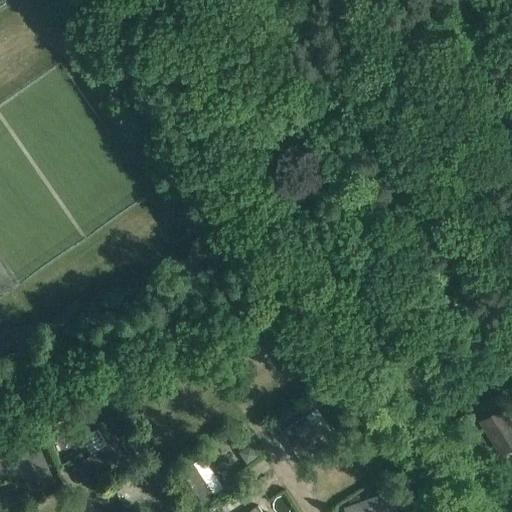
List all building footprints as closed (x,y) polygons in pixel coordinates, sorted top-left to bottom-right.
[(245,367),(258,398),(299,381),(286,350),(245,367)] [(188,408),(199,405),(193,382),(168,389),(172,404),(186,400),(188,408)] [(501,408),(480,421),(487,432),(499,450),(511,441),(511,425),(508,419),(501,408)] [(92,456),(82,461),(88,474),(130,452),(111,416),(99,424),(101,428),(83,438),(92,456)] [(305,417),(282,433),(300,460),(323,444),(305,417)] [(347,434),(358,427),(353,419),(342,426),(347,434)] [(50,474),(33,436),(0,449),(0,463),(14,458),(30,464),(37,479),(50,474)] [(214,497),(192,464),(181,472),(203,504),(214,497)] [(334,496),(368,476),(361,464),(328,484),(334,496)] [(151,479),(142,466),(109,486),(117,499),(151,479)] [(511,480),(508,474),(496,482),(511,507),(511,480)] [(396,490),(345,507),(346,511),(384,511),(401,506),(396,490)] [(55,511),(51,503),(35,511),(55,511)]
